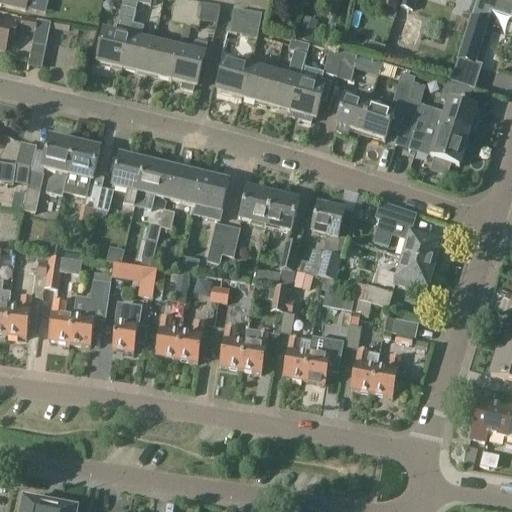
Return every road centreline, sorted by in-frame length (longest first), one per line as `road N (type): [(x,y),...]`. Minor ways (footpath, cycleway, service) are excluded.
road 1 (residential): [(494,225),(198,135),(0,90)]
road 2 (residential): [(423,453),(0,387)]
road 3 (residential): [(0,453),(360,511)]
road 4 (residential): [(423,453),(494,225)]
